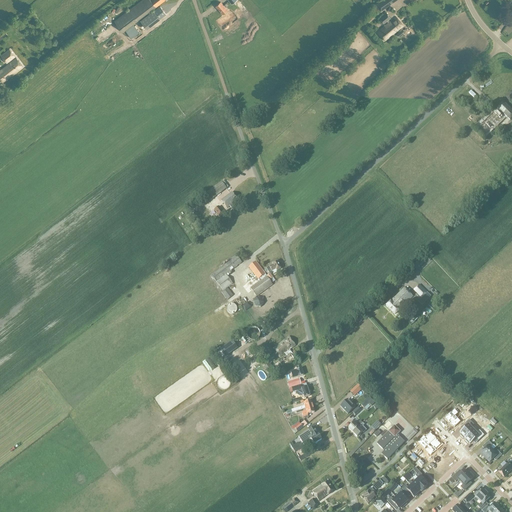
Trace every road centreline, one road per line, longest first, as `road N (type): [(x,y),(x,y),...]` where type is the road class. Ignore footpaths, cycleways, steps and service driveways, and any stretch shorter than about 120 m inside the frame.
road 1 (unclassified): [(284,247),(501,44)]
road 2 (unclassified): [(284,247),(194,0)]
road 3 (unclassified): [(351,494),(284,247)]
road 4 (track): [(0,90),(117,0)]
